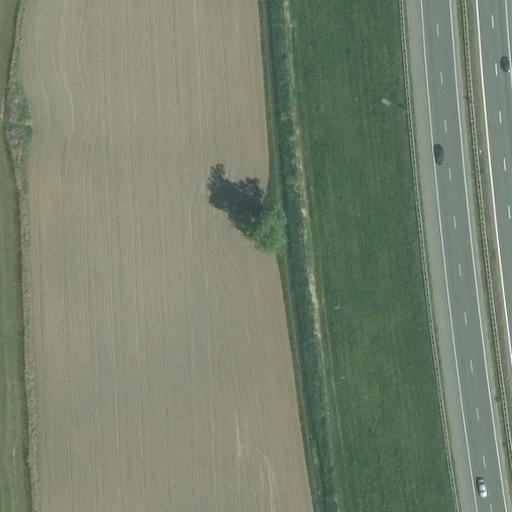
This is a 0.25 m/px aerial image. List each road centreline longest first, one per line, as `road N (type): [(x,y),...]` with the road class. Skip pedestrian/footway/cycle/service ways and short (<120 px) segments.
road 1 (motorway): [(435,0),(470,370),(492,511)]
road 2 (motorway): [(511,249),(490,0)]
